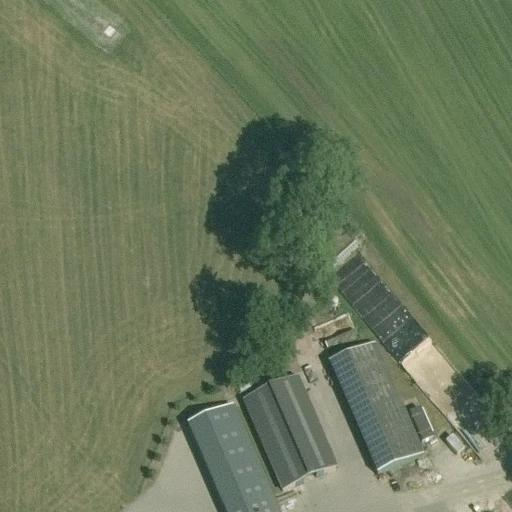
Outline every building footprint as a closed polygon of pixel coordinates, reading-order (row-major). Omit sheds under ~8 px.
[(403,347),(404,358),(430,354),(428,343),(403,347)] [(334,366),(374,482),(424,465),(384,349),(334,366)] [(420,372),(427,386),(456,371),(449,357),(420,372)] [(337,471),(297,379),(241,403),(282,495),(337,471)] [(188,429),(224,511),(277,511),(232,409),(188,429)]
